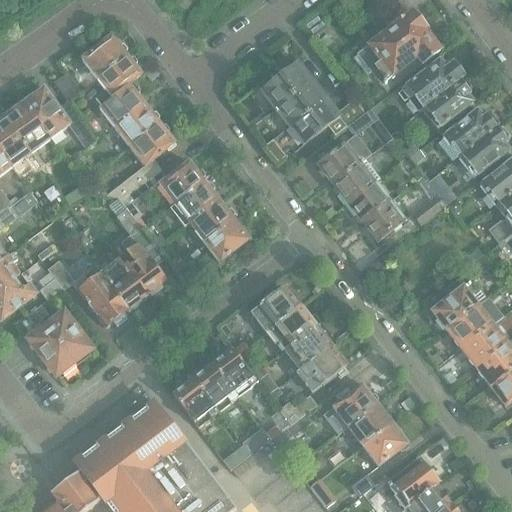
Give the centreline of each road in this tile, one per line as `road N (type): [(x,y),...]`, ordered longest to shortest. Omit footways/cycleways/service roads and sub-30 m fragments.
road 1 (residential): [(306,239),(45,437),(0,381)]
road 2 (residential): [(306,239),(511,499)]
road 3 (residential): [(0,73),(92,6),(117,1),(139,15),(189,80)]
road 4 (residential): [(189,80),(306,239)]
road 5 (residential): [(189,80),(293,0)]
